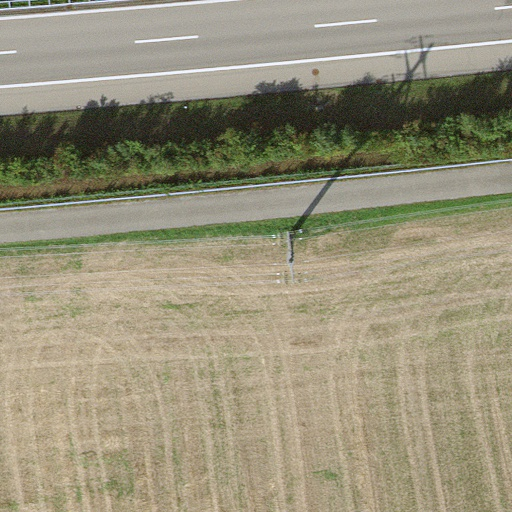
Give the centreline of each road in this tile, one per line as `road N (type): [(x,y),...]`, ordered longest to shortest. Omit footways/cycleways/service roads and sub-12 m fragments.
road 1 (track): [(0,230),(511,179)]
road 2 (motorway): [(0,54),(511,7)]
